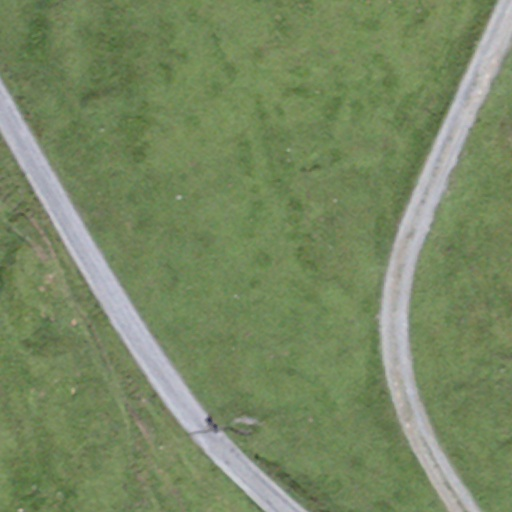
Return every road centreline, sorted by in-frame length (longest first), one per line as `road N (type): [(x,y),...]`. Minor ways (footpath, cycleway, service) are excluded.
road 1 (track): [(468,511),(421,438),(401,386),(399,276),(415,221),(511,9)]
road 2 (unclassified): [(0,102),(163,381),(208,439),(286,511)]
